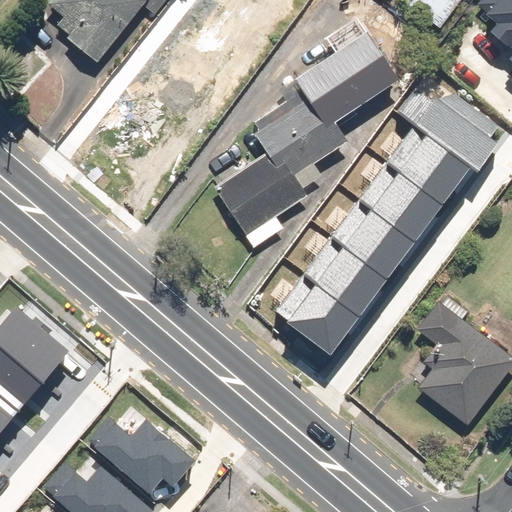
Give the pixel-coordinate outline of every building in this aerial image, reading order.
[(69,36),(96,58),(143,0),(48,0),(47,2),(77,26),(69,36)] [(511,0),(473,0),(510,29),(504,38),(511,44),(511,73),(510,75),(511,76),(511,0)] [(189,10),(167,44),(156,37),(106,113),(145,138),(149,132),(174,149),(200,109),(213,118),(233,88),(217,78),(240,44),(189,10)] [(294,78),(307,97),(256,131),(270,151),(214,187),(245,234),(305,195),(292,174),(347,137),(333,117),(400,73),(370,28),(294,78)] [(413,119),(279,307),(334,346),(495,120),(450,88),(432,95),(418,85),(401,110),(413,119)] [(19,298),(0,319),(0,430),(74,345),(19,298)] [(414,380),(467,422),(511,365),(511,355),(440,299),(417,327),(441,346),(414,380)] [(104,406),(84,429),(153,486),(167,469),(174,475),(191,455),(129,403),(117,417),(104,406)] [(63,458),(44,481),(81,511),(146,511),(151,507),(89,455),(77,469),(63,458)]
